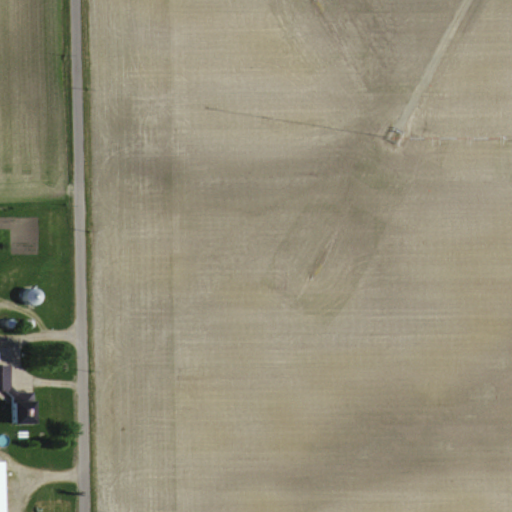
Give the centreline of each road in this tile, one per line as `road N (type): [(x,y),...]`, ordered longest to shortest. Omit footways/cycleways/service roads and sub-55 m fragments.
road 1 (tertiary): [(81,511),(74,0)]
road 2 (residential): [(79,326),(12,336),(18,381),(80,385)]
